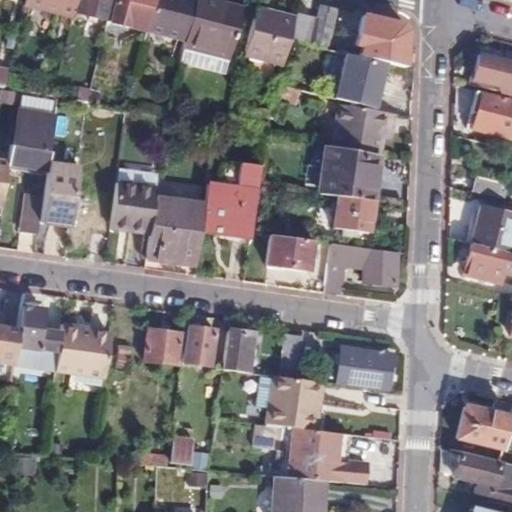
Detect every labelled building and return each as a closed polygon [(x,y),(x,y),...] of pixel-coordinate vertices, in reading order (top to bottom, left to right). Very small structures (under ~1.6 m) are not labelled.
[(21,0),(19,9),(66,21),(71,0),(21,0)] [(75,0),(71,16),(103,24),(108,5),(108,3),(101,1),(100,0),(75,0)] [(111,0),(110,5),(108,5),(103,24),(103,25),(142,35),(142,33),(150,0),(111,0)] [(150,0),(142,33),(180,43),(190,0),(150,0)] [(211,0),(190,0),(180,43),(179,46),(226,59),(239,9),(211,2),(211,0)] [(309,49),(323,52),(333,13),(319,9),(309,49)] [(250,11),(249,16),(272,21),(273,16),(250,11)] [(291,14),(289,20),(284,43),(305,48),(312,20),(291,14)] [(272,21),(249,16),(241,44),(281,54),(284,43),(289,20),(273,16),(272,21)] [(355,60),(366,63),(400,71),(403,37),(397,28),(360,19),(352,51),(357,53),(355,60)] [(500,88),(497,98),(511,102),(511,65),(475,57),(469,80),(500,88)] [(0,91),(0,109),(11,111),(14,94),(0,91)] [(309,100),(278,93),(268,135),(299,142),(302,131),(293,128),(288,127),(290,119),(295,120),(304,122),(309,100)] [(227,104),(220,132),(245,137),(258,139),(259,140),(266,111),(256,110),(258,98),(239,94),(237,106),(227,104)] [(511,122),(511,102),(497,98),(477,94),(468,132),(502,141),(507,121),(511,122)] [(82,107),(85,97),(75,95),(72,105),(82,107)] [(82,107),(91,108),(93,100),(85,97),(82,107)] [(269,100),(258,98),(256,110),(266,111),(269,100)] [(12,156),(5,155),(3,169),(42,176),(44,162),(42,161),(50,103),(20,99),(12,156)] [(72,105),(53,101),(45,153),(60,155),(64,126),(80,128),(82,107),(72,105)] [(450,125),(466,129),(472,106),(456,102),(450,125)] [(334,109),(325,151),(365,159),(375,161),(379,135),(386,136),(389,120),(334,109)] [(277,153),(264,151),(261,168),(275,170),(277,153)] [(315,197),(326,199),(366,205),(368,205),(375,161),(365,159),(325,151),(322,151),(315,197)] [(232,191),(218,189),(203,187),(200,209),(197,233),(216,236),(216,233),(246,237),(246,236),(252,188),(255,168),(236,165),(234,171),(232,191)] [(232,191),(234,171),(221,169),(218,189),(232,191)] [(112,187),(151,192),(153,176),(115,171),(112,187)] [(261,176),(259,189),(272,191),(274,178),(261,176)] [(472,182),(469,195),(511,206),(511,203),(511,196),(501,194),(502,190),(472,182)] [(151,192),(112,187),(107,226),(115,228),(123,229),(122,234),(145,237),(150,202),(151,192)] [(68,248),(83,250),(99,252),(102,235),(91,234),(92,224),(81,223),(82,216),(78,215),(81,192),(72,190),(67,222),(71,222),(68,248)] [(34,235),(39,200),(21,198),(16,233),(34,235)] [(366,205),(326,199),(321,231),(362,237),(366,205)] [(200,209),(150,202),(145,237),(142,261),(183,266),(185,257),(188,234),(196,236),(197,233),(200,209)] [(474,247),(476,248),(511,256),(511,250),(511,216),(483,210),(474,247)] [(216,233),(216,236),(215,241),(245,246),(246,237),(216,233)] [(306,245),(266,239),(263,267),(302,272),(306,245)] [(389,289),(393,257),(327,247),(324,268),(343,270),(361,273),(359,285),(389,289)] [(511,256),(476,248),(472,265),(475,266),(472,280),(503,288),(511,256)] [(193,258),(185,257),(183,266),(192,267),(193,258)] [(339,297),(343,270),(324,268),(321,294),(339,297)] [(21,311),(18,333),(15,351),(35,354),(35,352),(55,354),(57,338),(38,335),(41,313),(21,311)] [(59,325),(57,338),(55,354),(52,376),(101,383),(107,335),(90,333),(77,331),(77,328),(59,325)] [(212,334),(184,330),(179,364),(207,368),(212,334)] [(18,333),(0,331),(0,365),(13,368),(15,351),(18,333)] [(178,337),(146,333),(142,363),(173,367),(178,337)] [(250,337),(224,333),(219,373),(245,376),(250,337)] [(293,382),(298,344),(282,342),(277,381),(293,382)] [(128,348),(117,347),(113,373),(124,374),(128,348)] [(331,385),(337,348),(330,347),(325,384),(331,385)] [(337,348),(331,385),(383,392),(388,355),(337,348)] [(266,379),(251,377),(246,426),(250,427),(261,428),(266,379)] [(266,379),(261,428),(286,431),(312,433),(315,415),(308,415),(312,385),(293,382),(277,381),(266,379)] [(499,450),(506,419),(458,407),(451,438),(499,450)] [(362,468),(341,466),(330,464),(332,435),(312,433),(286,431),(261,428),(250,427),(248,450),(284,452),(282,480),(285,480),(324,484),(360,487),(362,468)] [(330,464),(341,466),(343,436),(332,435),(330,464)] [(10,442),(9,456),(28,457),(36,458),(38,444),(10,442)] [(190,449),(172,447),(169,464),(187,466),(190,449)] [(127,451),(125,466),(154,469),(164,469),(166,455),(127,451)] [(452,477),(458,456),(436,451),(435,474),(452,478),(452,477)] [(207,452),(190,452),(190,469),(208,468),(207,452)] [(9,456),(8,467),(28,468),(28,457),(9,456)] [(511,466),(504,465),(503,467),(458,456),(452,477),(481,484),(479,494),(496,498),(494,504),(511,508),(511,466)] [(205,473),(192,472),(191,495),(204,495),(204,486),(205,478),(205,473)] [(322,511),(324,484),(285,480),(282,511),(322,511)] [(218,486),(204,486),(204,495),(204,496),(204,498),(218,498),(218,486)] [(203,511),(204,500),(190,500),(189,511),(203,511)]
